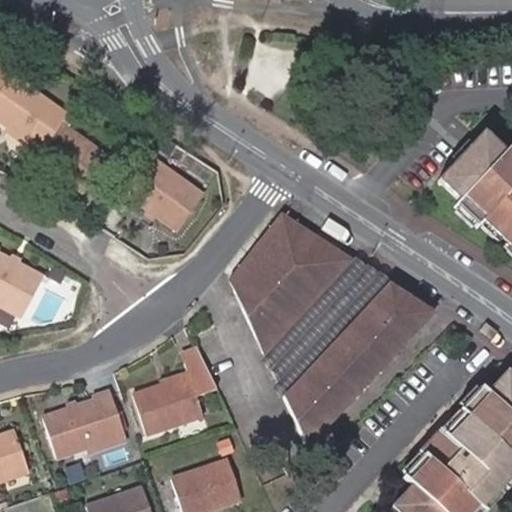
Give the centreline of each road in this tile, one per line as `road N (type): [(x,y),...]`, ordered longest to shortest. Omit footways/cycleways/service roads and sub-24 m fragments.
road 1 (residential): [(511,317),(281,167)]
road 2 (residential): [(64,0),(89,14),(142,83),(218,126)]
road 3 (residential): [(462,366),(331,511)]
road 4 (residential): [(158,318),(281,167)]
road 5 (residential): [(158,318),(57,242),(0,212)]
road 6 (residential): [(0,374),(91,357),(158,318)]
road 7 (residential): [(218,126),(163,69),(130,0)]
road 8 (tertiary): [(341,0),(417,20),(473,12)]
